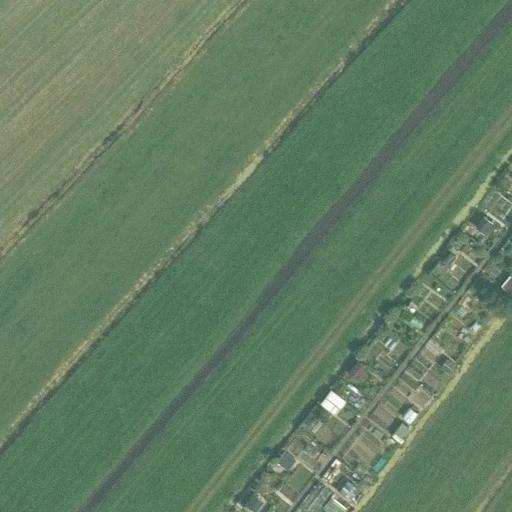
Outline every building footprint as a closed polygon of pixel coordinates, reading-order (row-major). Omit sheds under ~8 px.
[(484,216),(475,227),(484,234),(493,223),(484,216)] [(511,276),(510,275),(501,285),(510,293),(511,290),(511,276)] [(411,301),(406,308),(413,312),(417,305),(411,301)] [(447,358),(440,367),(448,373),(455,364),(447,358)] [(358,359),(347,372),(357,380),(368,367),(358,359)] [(331,390),(320,403),(335,415),(345,401),(331,390)] [(402,422),(394,432),(401,438),(409,428),(402,422)] [(282,451),(274,461),(282,468),(290,458),(282,451)] [(349,479),(339,491),(350,500),(360,488),(349,479)] [(254,493),(245,504),(254,511),(255,511),(264,501),(254,493)]
